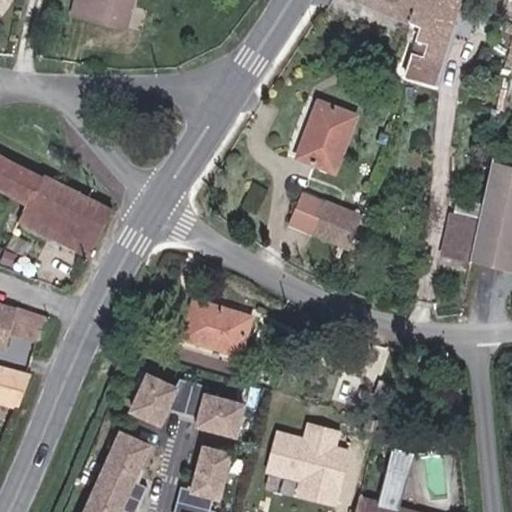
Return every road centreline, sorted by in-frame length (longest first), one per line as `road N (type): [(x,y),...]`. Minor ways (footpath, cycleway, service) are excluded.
road 1 (unclassified): [(475,332),(353,312),(276,276),(159,202)]
road 2 (secondary): [(159,202),(8,511)]
road 3 (residential): [(475,332),(496,511)]
road 4 (residential): [(226,94),(178,83),(64,87)]
road 5 (residential): [(64,87),(159,202)]
road 6 (secondary): [(226,94),(159,202)]
